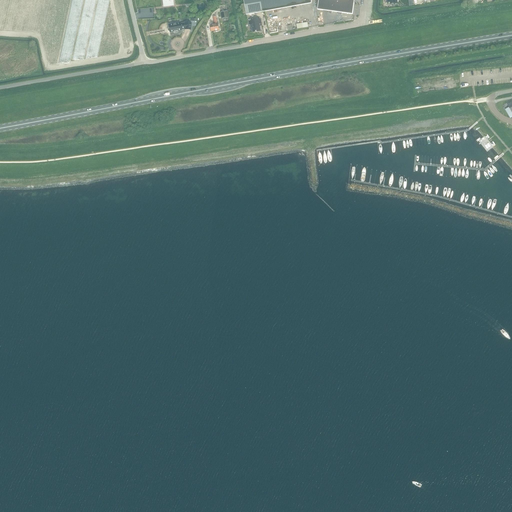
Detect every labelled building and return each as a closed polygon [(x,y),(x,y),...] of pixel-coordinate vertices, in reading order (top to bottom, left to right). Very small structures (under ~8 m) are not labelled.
[(243,0),(246,15),(311,3),(311,0),(243,0)] [(318,0),(317,9),(352,14),(354,0),(318,0)] [(210,25),(211,32),(219,30),(218,24),(217,24),(216,17),(213,17),(214,25),(210,25)] [(261,26),(260,23),(261,23),(261,19),(249,21),(250,28),(252,27),(253,32),(257,32),(257,31),(261,30),(260,26),(261,26)] [(168,29),(169,31),(170,32),(170,31),(170,33),(174,32),(175,33),(178,33),(179,32),(178,31),(182,30),(182,29),(185,29),(192,30),(192,23),(186,22),(186,23),(181,24),(181,22),(169,24),(170,28),(169,28),(168,29)]
